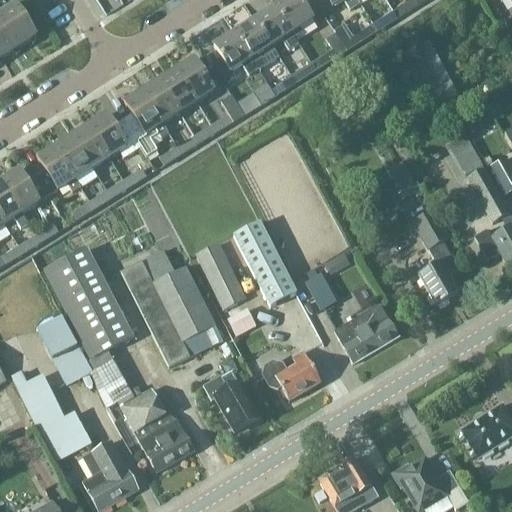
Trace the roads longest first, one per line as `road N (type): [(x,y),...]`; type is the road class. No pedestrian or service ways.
road 1 (tertiary): [(189,511),(511,317)]
road 2 (residential): [(0,138),(110,66)]
road 3 (residential): [(110,66),(212,0)]
